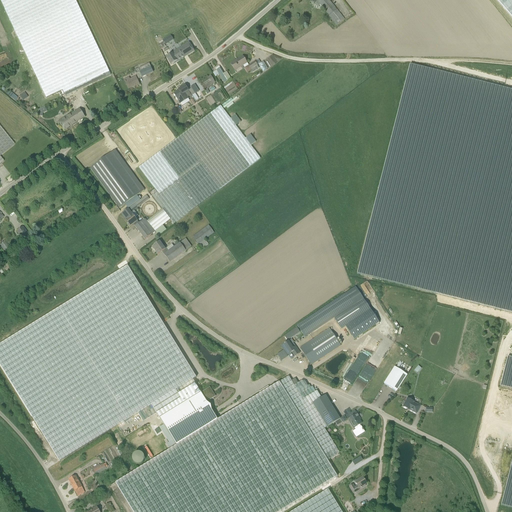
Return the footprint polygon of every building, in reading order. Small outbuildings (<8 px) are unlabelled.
[(66,96),(74,92),(111,75),(108,69),(75,0),(0,0),(13,28),(27,57),(46,98),(63,90),(66,96)] [(317,0),(317,1),(337,25),(340,23),(343,21),(345,19),(328,0),(317,0)] [(511,0),(496,0),(511,18),(511,0)] [(165,38),(162,40),(162,41),(165,45),(168,43),(173,40),(170,35),(165,38)] [(194,51),(189,43),(172,53),(172,54),(166,58),(171,65),(177,61),(177,62),(194,51)] [(231,64),(235,71),(247,63),(243,56),(231,64)] [(255,62),(248,66),(245,68),(247,72),(251,70),(253,72),(256,71),(259,68),(255,62)] [(151,67),(136,74),(138,79),(141,78),(142,77),(145,76),(152,73),(153,72),(151,67)] [(219,67),(215,69),(216,71),(219,75),(224,83),(228,80),(224,73),(219,67)] [(511,97),(405,70),(352,278),(511,318),(511,97)] [(199,82),(204,89),(215,82),(211,76),(208,77),(208,76),(199,82)] [(129,78),(124,80),(128,89),(139,84),(136,77),(130,80),(129,78)] [(177,92),(174,94),(178,101),(180,104),(181,103),(182,103),(185,100),(188,99),(188,98),(187,97),(191,95),(189,93),(188,91),(189,91),(185,85),(178,90),(179,91),(177,92)] [(189,91),(188,91),(189,93),(190,92),(192,96),(195,94),(199,92),(195,85),(191,87),(192,89),(189,90),(189,91)] [(9,91),(7,94),(15,101),(18,98),(9,91)] [(121,214),(126,221),(130,227),(134,224),(136,226),(135,227),(145,240),(155,232),(170,220),(174,225),(219,190),(260,159),(221,106),(138,168),(157,193),(152,197),(162,210),(147,222),(145,219),(139,223),(137,221),(133,215),(130,213),(128,209),(121,214)] [(35,117),(42,115),(42,113),(47,112),(46,107),(33,112),(35,117)] [(62,120),(59,123),(64,131),(85,117),(80,109),(69,116),(67,117),(67,116),(62,119),(62,120)] [(0,164),(4,161),(0,156),(14,145),(0,126),(0,164)] [(90,169),(120,209),(125,205),(137,196),(144,191),(115,150),(90,169)] [(128,209),(130,213),(137,208),(137,207),(148,198),(147,195),(140,200),(128,209)] [(208,226),(193,237),(198,245),(205,240),(214,233),(208,226)] [(23,227),(17,231),(23,239),(29,235),(23,227)] [(0,243),(0,244),(5,251),(11,246),(6,240),(0,243)] [(160,242),(152,247),(158,255),(162,252),(163,251),(165,254),(164,255),(170,263),(186,251),(180,243),(174,247),(172,244),(166,249),(166,248),(165,249),(160,242)] [(340,419),(339,417),(328,399),(325,395),(321,398),(319,395),(317,391),(315,392),(312,387),(311,388),(309,385),(308,386),(305,382),(304,382),(302,381),(299,383),(298,384),(295,379),(291,381),(289,377),(279,383),(279,382),(217,420),(206,401),(207,401),(215,396),(209,388),(201,393),(193,380),(196,378),(127,266),(0,344),(0,365),(59,462),(151,405),(159,418),(176,445),(115,483),(132,511),(278,511),(337,476),(323,454),(336,446),(325,429),(335,422),(340,419)] [(364,299),(334,319),(342,330),(346,327),(354,340),(379,323),(364,299)] [(305,338),(310,335),(302,322),(297,326),(305,338)] [(300,348),(308,360),(311,365),(341,346),(330,329),(300,348)] [(293,349),(288,342),(281,347),(285,353),(286,353),(288,355),(292,353),(295,357),(300,353),(295,347),(293,349)] [(499,385),(484,444),(508,450),(502,475),(507,476),(500,504),(511,507),(511,357),(507,356),(499,385)] [(384,384),(396,392),(407,375),(398,369),(395,367),(384,384)] [(414,402),(407,399),(405,403),(404,402),(402,405),(403,406),(403,407),(409,411),(409,410),(416,414),(421,406),(414,402)] [(351,414),(346,417),(348,420),(349,419),(351,422),(350,423),(354,429),(354,428),(355,430),(359,436),(365,432),(360,425),(361,424),(359,420),(358,418),(359,417),(355,411),(351,414)] [(150,458),(153,456),(147,445),(144,447),(150,458)] [(139,465),(143,455),(133,452),(129,461),(139,465)] [(354,465),(363,460),(360,456),(352,461),(354,465)] [(99,464),(92,468),(96,475),(106,469),(103,463),(100,465),(99,464)] [(78,496),(85,493),(76,476),(69,480),(78,496)] [(363,477),(355,482),(357,486),(355,488),(353,485),(349,487),(353,494),(363,487),(362,486),(367,484),(363,477)] [(341,511),(328,490),(291,511),(341,511)] [(109,503),(105,505),(108,511),(109,511),(110,511),(109,511),(112,511),(114,511),(109,503)]
